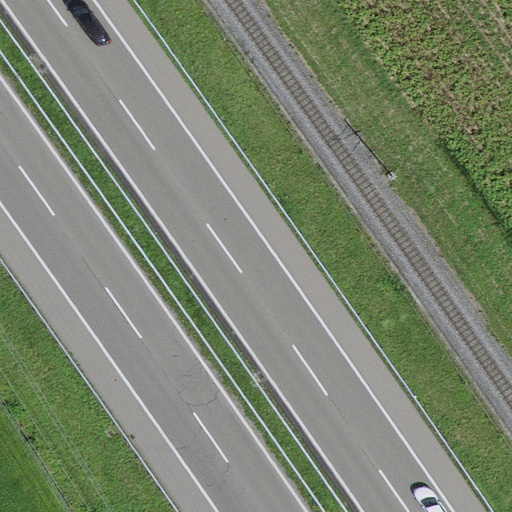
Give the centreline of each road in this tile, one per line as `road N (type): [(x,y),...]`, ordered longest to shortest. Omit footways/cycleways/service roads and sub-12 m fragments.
road 1 (motorway): [(408,511),(69,0)]
road 2 (motorway): [(0,141),(261,511)]
